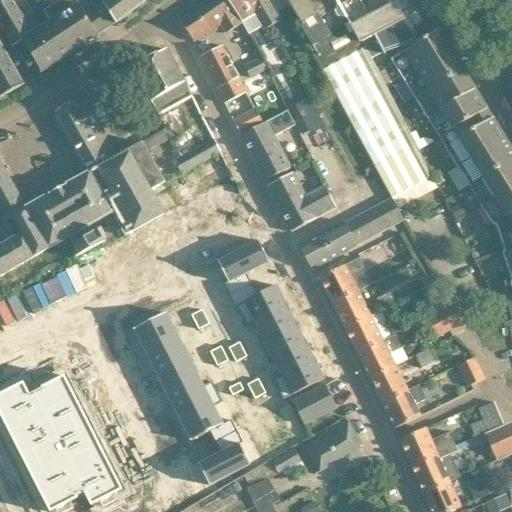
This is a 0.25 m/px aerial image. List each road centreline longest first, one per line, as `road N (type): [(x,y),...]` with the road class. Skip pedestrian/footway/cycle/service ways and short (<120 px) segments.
road 1 (residential): [(261,202),(414,511)]
road 2 (residential): [(79,316),(173,496),(167,511)]
road 3 (residential): [(261,202),(101,290),(79,316)]
road 4 (residential): [(165,14),(261,202)]
road 5 (residential): [(0,123),(165,14)]
road 6 (residential): [(511,123),(432,0)]
